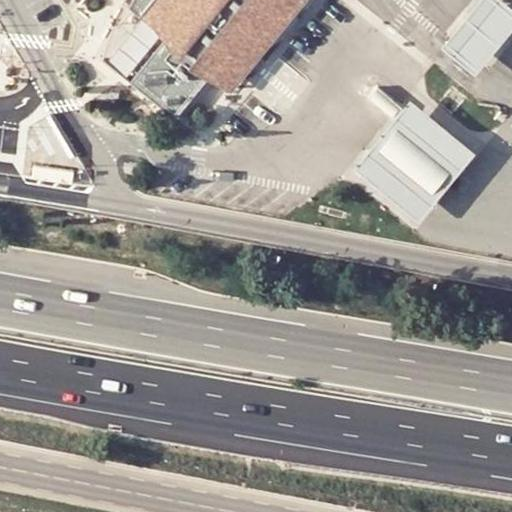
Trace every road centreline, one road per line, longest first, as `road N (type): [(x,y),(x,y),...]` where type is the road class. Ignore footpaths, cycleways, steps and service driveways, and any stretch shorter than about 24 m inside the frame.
road 1 (motorway): [(511,384),(0,298)]
road 2 (motorway): [(0,365),(511,450)]
road 3 (tertiary): [(248,511),(0,464)]
